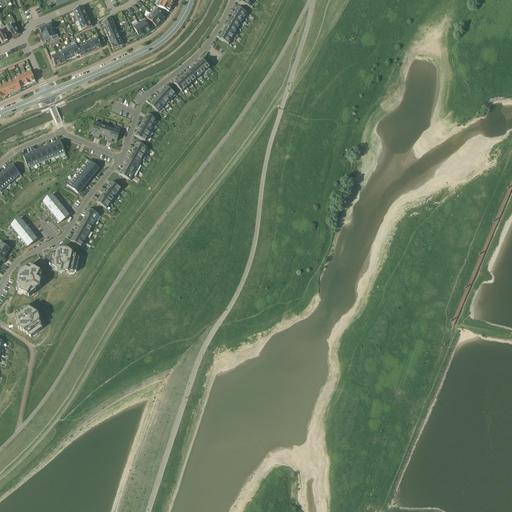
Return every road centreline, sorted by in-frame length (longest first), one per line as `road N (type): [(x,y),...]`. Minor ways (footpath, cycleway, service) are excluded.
road 1 (residential): [(232,0),(205,46),(140,103),(120,158)]
road 2 (residential): [(120,158),(64,234),(19,260),(0,289)]
road 3 (tertiary): [(189,0),(153,46),(77,81)]
